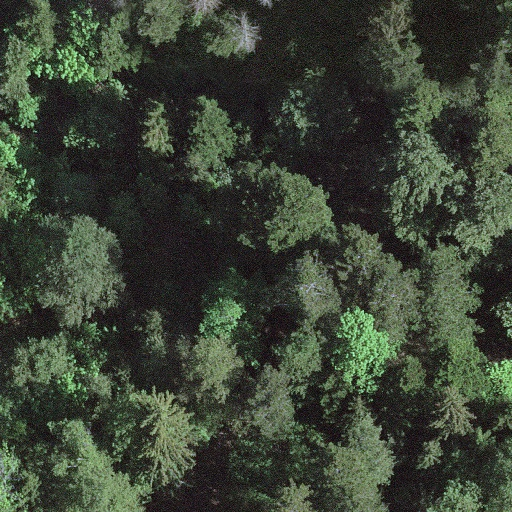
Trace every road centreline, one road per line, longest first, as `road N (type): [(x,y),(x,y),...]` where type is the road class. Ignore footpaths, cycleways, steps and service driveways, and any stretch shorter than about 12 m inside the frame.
road 1 (track): [(511,361),(336,202),(511,211)]
road 2 (track): [(259,0),(94,138),(0,149)]
